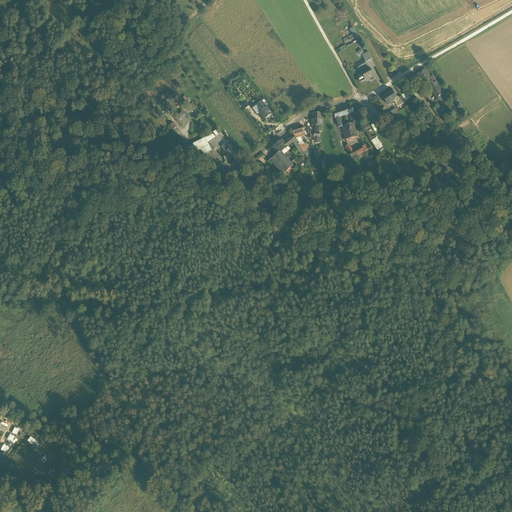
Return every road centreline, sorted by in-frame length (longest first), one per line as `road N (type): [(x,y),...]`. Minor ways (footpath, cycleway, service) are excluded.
road 1 (tertiary): [(0,191),(52,141),(120,143),(209,179),(311,110),(360,101)]
road 2 (track): [(52,141),(100,109),(212,0)]
road 3 (tertiary): [(360,101),(511,222)]
road 4 (unclassified): [(360,101),(511,12)]
